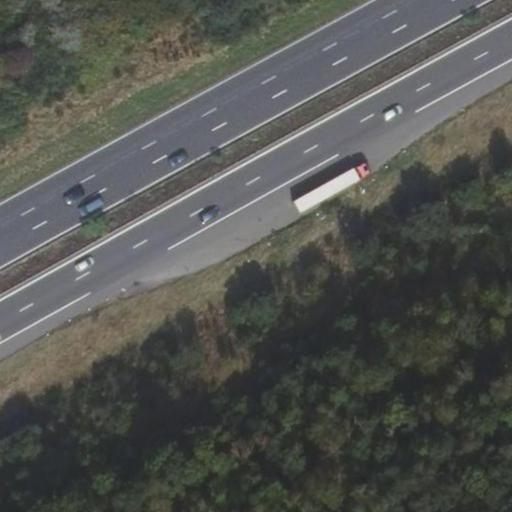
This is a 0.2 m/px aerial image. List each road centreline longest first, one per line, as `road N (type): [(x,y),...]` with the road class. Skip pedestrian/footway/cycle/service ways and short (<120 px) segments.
road 1 (motorway): [(0,321),(511,38)]
road 2 (motorway): [(434,0),(0,239)]
